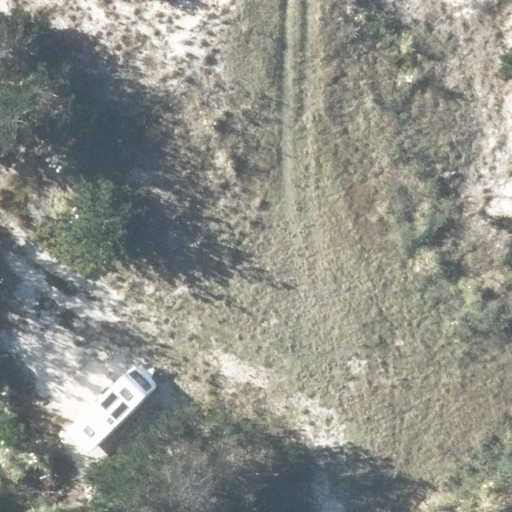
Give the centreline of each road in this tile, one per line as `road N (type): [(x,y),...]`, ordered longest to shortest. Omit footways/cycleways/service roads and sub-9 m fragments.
road 1 (track): [(384,511),(391,441),(306,162),(310,0)]
road 2 (track): [(391,441),(511,368)]
